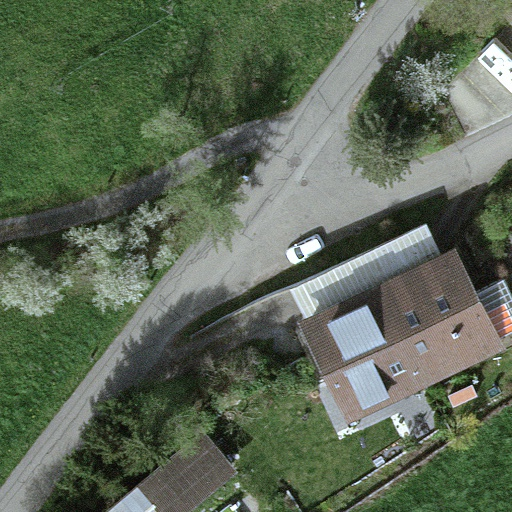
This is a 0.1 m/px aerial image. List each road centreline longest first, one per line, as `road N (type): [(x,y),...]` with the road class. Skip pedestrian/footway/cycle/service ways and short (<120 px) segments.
road 1 (residential): [(327,91),(110,199),(0,231)]
road 2 (residential): [(511,138),(195,265)]
road 3 (unclassified): [(195,265),(9,511)]
road 4 (unclassified): [(327,91),(195,265)]
road 5 (unclassified): [(406,0),(327,91)]
